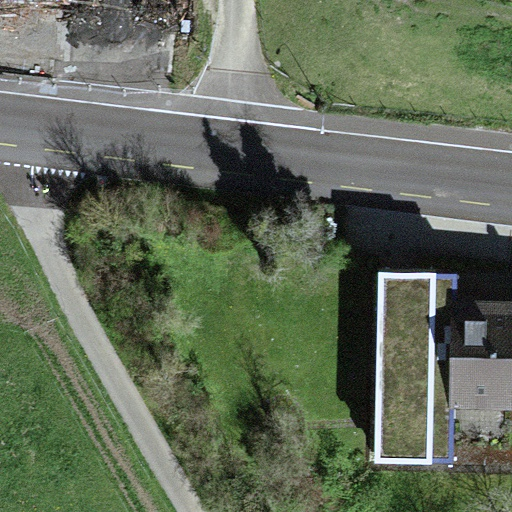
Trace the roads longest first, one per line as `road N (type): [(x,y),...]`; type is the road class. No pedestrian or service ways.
road 1 (track): [(36,129),(38,235),(200,511)]
road 2 (secondary): [(231,151),(511,182)]
road 3 (secondary): [(0,124),(231,151)]
road 4 (unclassified): [(231,151),(236,0)]
